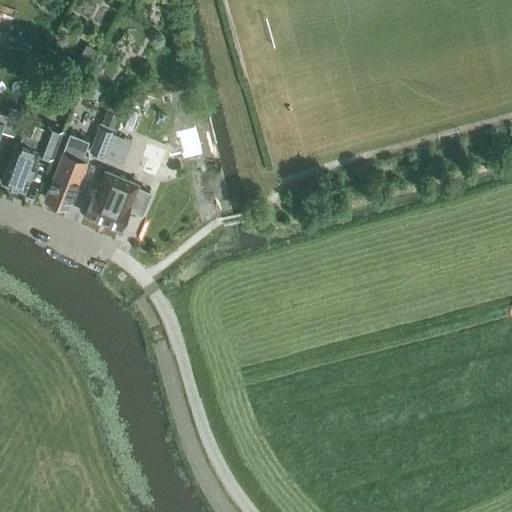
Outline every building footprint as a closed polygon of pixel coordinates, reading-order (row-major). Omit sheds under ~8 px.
[(47,47),(42,57),(50,61),(55,51),(47,47)] [(100,71),(92,67),(88,77),(84,75),(80,84),(103,95),(107,85),(95,80),(100,71)] [(9,105),(6,113),(0,111),(0,129),(13,134),(22,109),(9,105)] [(106,109),(100,125),(98,124),(90,149),(107,156),(114,138),(111,137),(113,130),(119,114),(106,109)] [(19,142),(15,141),(1,180),(24,189),(38,152),(52,157),(62,129),(48,124),(42,139),(23,132),(19,142)] [(69,132),(44,197),(67,206),(88,154),(83,152),(88,139),(69,132)] [(153,176),(164,150),(151,145),(140,171),(153,176)] [(104,168),(85,214),(119,228),(128,206),(141,212),(150,192),(137,186),(138,183),(104,168)]
